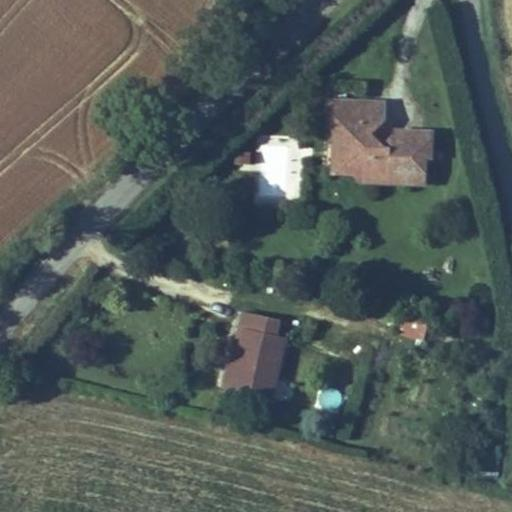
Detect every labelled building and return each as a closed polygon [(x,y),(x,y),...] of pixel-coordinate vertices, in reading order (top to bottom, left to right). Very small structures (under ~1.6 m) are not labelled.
[(328,105),(308,166),(318,169),(327,172),(323,186),(376,203),(379,194),(405,203),(411,182),(414,183),(421,159),(391,150),(377,162),(362,147),(373,137),(378,121),(328,105)] [(327,172),(318,169),(314,183),(323,186),(327,172)] [(405,203),(379,194),(376,203),(402,212),(405,203)] [(284,309),(275,307),(259,358),(268,361),(284,309)] [(323,321),(284,309),(268,361),(259,358),(252,382),(312,400),(329,342),(318,338),(323,321)] [(335,325),(323,321),(318,338),(329,342),(335,325)] [(439,342),(440,323),(401,322),(400,340),(439,342)]
